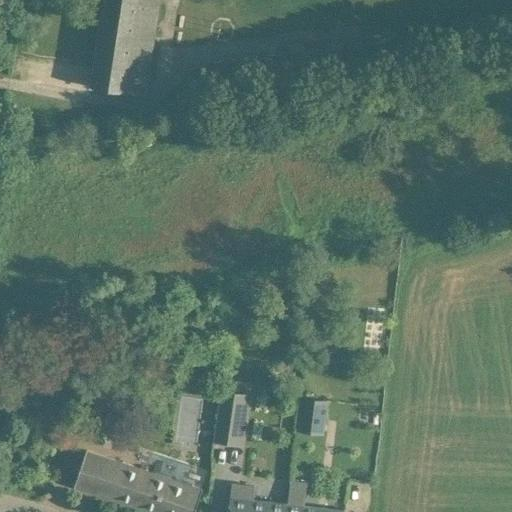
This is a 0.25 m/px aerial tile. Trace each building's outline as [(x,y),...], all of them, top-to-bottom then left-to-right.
[(104,0),(91,87),(110,90),(144,95),(159,0),(104,0)] [(349,65),(347,45),(206,62),(209,90),(308,78),(307,70),(349,65)] [(44,365),(40,415),(69,417),(73,368),(44,365)] [(221,391),(214,440),(240,444),(247,395),(221,391)] [(304,401),(301,430),(322,432),(326,404),(326,402),(326,401),(305,399),(304,401)] [(74,486),(153,511),(194,511),(203,489),(86,450),(74,486)] [(255,486),(232,483),(228,511),(344,511),(345,510),(303,505),(306,483),(290,481),(287,503),(253,499),(255,486)]
